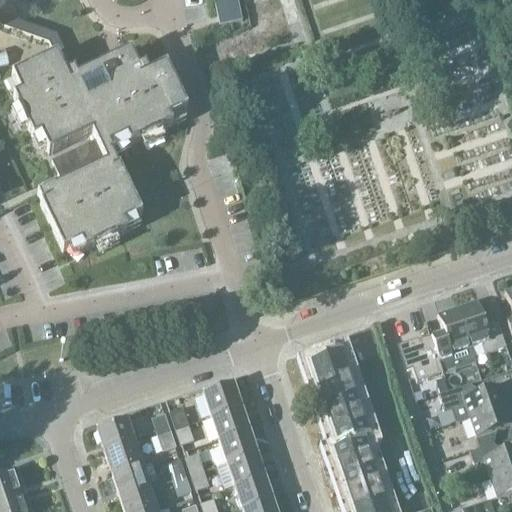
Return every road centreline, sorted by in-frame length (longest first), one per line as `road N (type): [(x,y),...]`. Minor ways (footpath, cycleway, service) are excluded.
road 1 (residential): [(511,258),(257,346)]
road 2 (residential): [(257,346),(56,411)]
road 3 (residential): [(311,511),(257,346)]
